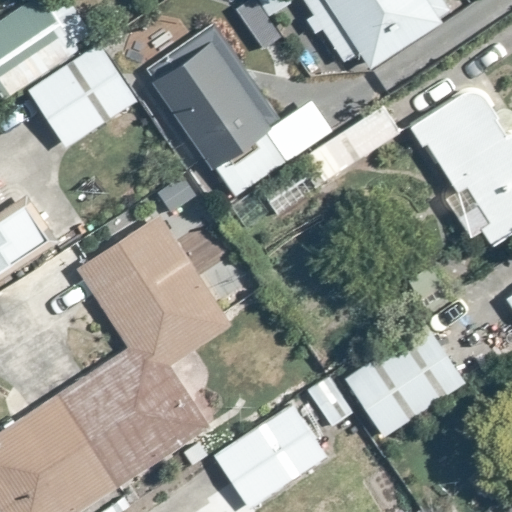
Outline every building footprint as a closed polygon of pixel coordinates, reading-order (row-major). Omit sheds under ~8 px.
[(32,0),(0,20),(0,94),(2,97),(79,49),(76,45),(97,33),(80,6),(60,19),(48,0),(32,0)] [(454,12),(445,0),(320,0),(322,1),(311,8),(346,61),(361,50),(372,66),(454,12)] [(234,195),(288,157),(270,131),(281,123),(210,21),(146,66),(234,195)] [(140,98),(101,40),(28,89),(67,147),(140,98)] [(481,89),(465,85),(410,119),(450,184),(440,190),(464,230),(474,223),(483,238),(511,220),(511,120),(511,121),(506,120),(501,121),(481,89)] [(383,105),(308,153),(325,179),(400,131),(383,105)] [(0,273),(50,240),(23,199),(0,214),(0,273)] [(234,321),(163,211),(78,265),(131,347),(0,432),(0,510),(1,511),(77,511),(212,425),(171,362),(234,321)] [(465,382),(427,323),(345,375),(383,435),(465,382)] [(327,456),(293,402),(213,452),(247,506),(327,456)]
